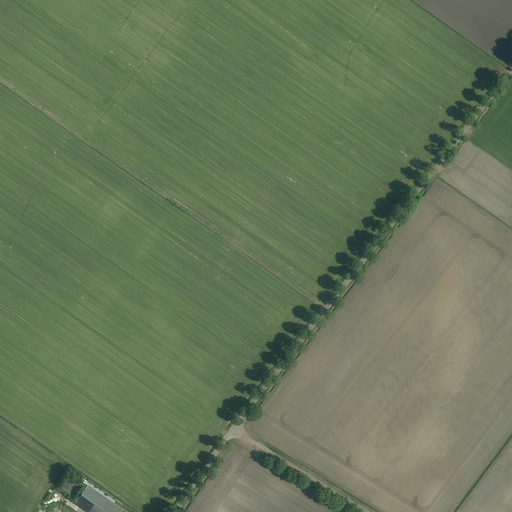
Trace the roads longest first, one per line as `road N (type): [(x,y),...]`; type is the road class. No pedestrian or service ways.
road 1 (unclassified): [(233,429),(511,69)]
road 2 (track): [(325,309),(175,203)]
road 3 (unclassified): [(366,511),(233,429)]
